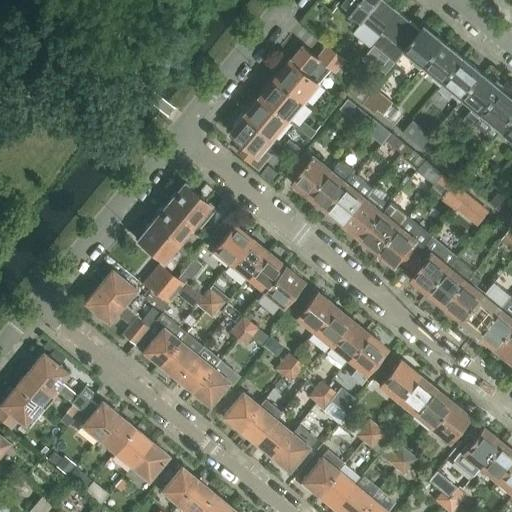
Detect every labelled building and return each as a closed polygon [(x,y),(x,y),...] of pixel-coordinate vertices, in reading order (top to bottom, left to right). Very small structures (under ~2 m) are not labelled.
[(411,21),(385,0),(341,0),(340,2),(364,22),(381,36),(373,45),(384,54),(411,21)] [(425,66),(445,41),(425,25),(421,30),(411,21),(384,54),(395,64),(406,51),(425,66)] [(464,57),(445,41),(425,66),(444,82),(464,57)] [(285,63),(275,75),(306,101),(333,69),(337,73),(348,60),(329,44),(319,57),(304,45),(288,65),(285,63)] [(484,73),(464,57),(444,82),(464,98),(484,73)] [(483,114),(504,90),(484,73),(464,98),(475,107),(483,114)] [(306,101),(275,75),(264,88),(267,90),(262,96),(290,120),(313,137),(317,132),(302,121),(299,110),(306,101)] [(371,91),(360,81),(350,93),(361,103),(371,91)] [(511,118),(511,96),(504,90),(483,114),(475,125),(494,140),(502,130),(511,118)] [(290,120),(262,96),(257,102),(254,100),(244,112),(275,138),(290,120)] [(347,97),(339,107),(350,116),(358,106),(347,97)] [(386,101),(377,112),(383,117),(392,106),(386,101)] [(392,106),(383,117),(391,122),(399,112),(392,106)] [(266,149),(275,138),(244,112),(234,125),(237,127),(231,133),(266,162),(272,154),(266,149)] [(511,118),(502,130),(511,137),(511,118)] [(386,140),(392,133),(375,119),(365,130),(374,137),(378,133),(386,140)] [(406,144),(392,133),(386,140),(401,152),(406,144)] [(425,133),(416,143),(423,148),(431,138),(425,133)] [(432,137),(431,138),(423,148),(443,165),(444,156),(449,149),(432,137)] [(416,169),(424,159),(406,144),(401,152),(403,154),(405,152),(410,156),(406,161),(416,169)] [(299,190),(309,198),(332,170),(316,156),(312,160),(304,154),(291,170),(298,177),(294,182),(301,188),(299,190)] [(441,172),(424,159),(416,169),(417,170),(416,171),(432,183),(441,172)] [(328,210),(350,184),(357,175),(340,160),(332,170),(309,198),(320,207),(322,205),(328,210)] [(442,171),(441,172),(432,183),(433,185),(431,188),(444,198),(442,200),(453,209),(467,192),(442,171)] [(342,224),(371,188),(357,175),(350,184),(328,210),(335,215),(333,217),(342,224)] [(170,202),(168,204),(194,224),(209,205),(185,184),(178,192),(175,192),(170,199),(170,202)] [(360,236),(388,203),(383,199),(387,194),(377,186),(374,189),(371,188),(342,224),(355,235),(356,233),(360,236)] [(376,253),(399,224),(389,216),(397,207),(389,201),(388,203),(360,236),(368,243),(367,245),(376,253)] [(158,217),(153,222),(178,243),(194,224),(168,204),(165,208),(162,207),(157,214),(158,217)] [(422,248),(432,235),(407,215),(399,224),(376,253),(387,262),(389,260),(396,266),(400,261),(407,267),(422,248)] [(163,261),(178,243),(153,222),(152,223),(149,223),(144,229),(145,232),(138,240),(163,261)] [(213,249),(231,264),(252,239),(251,238),(251,235),(245,231),(242,231),(234,224),(213,249)] [(511,229),(501,241),(511,250),(511,229)] [(207,243),(211,238),(201,230),(197,235),(207,243)] [(248,278),(269,253),(252,239),(231,264),(248,278)] [(426,294),(449,265),(433,252),(430,255),(422,248),(407,267),(406,267),(414,274),(411,278),(417,284),(416,285),(426,294)] [(286,267),(269,253),(248,278),(266,292),(286,267)] [(182,275),(191,280),(201,263),(193,258),(182,275)] [(169,306),(177,297),(185,287),(159,265),(151,275),(143,284),(169,306)] [(449,265),(426,294),(438,303),(439,302),(444,306),(466,279),(449,265)] [(289,266),(286,267),(266,292),(266,293),(259,302),(274,315),(282,305),(283,306),(303,281),(293,273),(294,270),(289,266)] [(112,269),(97,286),(122,306),(136,289),(112,269)] [(461,322),(484,293),(476,287),(482,280),(474,274),(468,280),(466,279),(444,306),(451,311),(450,313),(461,322)] [(185,287),(179,295),(192,305),(200,295),(187,284),(185,287)] [(122,306),(97,286),(84,302),(109,323),(116,313),(130,325),(136,318),(128,312),(122,306)] [(211,289),(204,298),(211,304),(218,296),(211,289)] [(166,305),(151,292),(145,298),(161,311),(166,305)] [(297,317),(315,332),(336,307),(334,306),(334,303),(328,298),(326,298),(318,292),(297,317)] [(484,293),(461,322),(472,331),(473,330),(478,334),(500,307),(484,293)] [(219,310),(226,302),(218,296),(211,304),(219,310)] [(211,304),(204,298),(197,304),(205,311),(211,304)] [(213,317),(219,310),(211,304),(205,311),(213,317)] [(150,330),(163,314),(162,312),(160,314),(152,307),(140,321),(150,330)] [(353,321),(336,307),(315,332),(332,346),(353,321)] [(511,316),(500,307),(478,334),(486,340),(485,341),(494,349),(511,327),(511,316)] [(186,333),(163,314),(150,330),(141,340),(147,345),(143,351),(160,365),(181,341),(186,334),(186,333)] [(244,316),(237,325),(244,331),(252,323),(244,316)] [(141,340),(150,330),(140,321),(136,318),(130,325),(123,334),(137,346),(141,340)] [(369,335),(353,321),(332,346),(349,360),(369,335)] [(259,329),(252,323),(244,331),(252,338),(259,329)] [(244,331),(237,325),(231,332),(239,338),(244,331)] [(511,327),(494,349),(506,359),(507,357),(511,361),(511,327)] [(252,338),(244,331),(239,338),(247,344),(252,338)] [(177,379),(197,354),(204,346),(203,346),(201,347),(186,334),(181,341),(160,365),(177,379)] [(371,368),(387,348),(379,342),(379,339),(373,335),(371,336),(369,335),(349,360),(358,367),(351,376),(362,385),(374,370),(371,368)] [(193,392),(214,368),(220,360),(204,346),(197,354),(177,379),(193,392)] [(68,373),(43,352),(30,368),(55,389),(72,404),(81,411),(91,400),(95,395),(83,385),(76,395),(64,385),(60,383),(68,373)] [(290,354),(283,363),(290,369),(297,360),(290,354)] [(380,384),(398,399),(418,374),(416,372),(416,369),(412,366),(410,367),(400,359),(380,384)] [(240,376),(220,360),(214,368),(193,392),(210,406),(228,383),(232,386),(240,376)] [(297,360),(290,369),(298,376),(306,367),(297,360)] [(290,369),(283,363),(277,370),(285,376),(290,369)] [(30,368),(16,385),(41,406),(55,389),(30,368)] [(298,376),(290,369),(285,376),(293,383),(298,376)] [(435,388),(418,374),(398,399),(415,413),(435,388)] [(323,381),(315,390),(324,397),(331,388),(323,381)] [(0,404),(19,420),(28,428),(44,409),(41,406),(16,385),(0,404)] [(343,413),(350,405),(331,388),(324,397),(331,403),(339,409),(343,413)] [(452,401),(435,388),(415,413),(431,427),(452,401)] [(318,404),(324,397),(315,390),(310,397),(318,404)] [(239,430),(260,406),(242,391),(222,416),(239,430)] [(331,403),(324,397),(318,404),(325,410),(331,403)] [(256,444),(277,419),(282,413),(265,399),(260,406),(239,430),(256,444)] [(87,418),(98,406),(91,400),(81,411),(81,412),(87,418)] [(99,439),(119,415),(102,400),(98,406),(87,418),(82,425),(99,439)] [(454,403),(452,401),(431,427),(449,441),(469,416),(460,408),(460,406),(457,403),(454,403)] [(19,420),(0,404),(0,421),(10,430),(19,420)] [(74,420),(81,412),(81,411),(72,404),(65,412),(74,420)] [(339,409),(332,417),(339,423),(346,415),(343,413),(339,409)] [(370,434),(377,426),(370,421),(361,413),(355,422),(361,427),(370,434)] [(136,429),(119,415),(99,439),(116,453),(136,429)] [(346,415),(339,423),(348,430),(355,422),(346,415)] [(273,458),(293,434),(293,433),(277,419),(256,444),(273,458)] [(386,434),(377,426),(370,434),(379,442),(386,434)] [(364,441),(370,434),(361,427),(356,434),(364,441)] [(462,453),(479,467),(500,442),(497,440),(498,437),(493,433),(491,434),(483,428),(462,453)] [(153,442),(136,429),(116,453),(133,467),(153,442)] [(293,434),(273,458),(289,471),(309,446),(293,433),(293,434)] [(379,442),(370,434),(364,441),(380,454),(386,447),(379,442)] [(0,456),(10,444),(0,435),(0,456)] [(169,455),(153,442),(133,467),(149,480),(169,455)] [(511,461),(511,451),(500,442),(479,467),(496,481),(511,461)] [(403,461),(410,453),(402,446),(395,454),(403,461)] [(403,461),(395,454),(386,447),(380,454),(397,468),(403,461)] [(319,495),(340,471),(338,470),(344,463),(327,449),(301,481),(319,495)] [(418,459),(410,453),(403,461),(411,467),(418,459)] [(64,456),(56,466),(67,475),(76,465),(64,456)] [(404,475),(411,467),(403,461),(397,468),(404,475)] [(511,461),(496,481),(511,493),(511,461)] [(178,504),(198,479),(181,465),(161,490),(178,504)] [(340,471),(319,495),(336,509),(356,484),(340,471)] [(45,511),(50,507),(54,502),(71,481),(63,475),(46,495),(44,494),(28,511),(45,511)] [(199,511),(215,493),(198,479),(178,504),(187,511),(199,511)] [(93,481),(85,491),(100,503),(108,493),(93,481)] [(122,481),(115,489),(124,496),(131,488),(122,481)] [(356,484),(336,509),(339,511),(360,511),(372,498),(356,484)] [(466,495),(460,491),(451,501),(456,505),(464,511),(470,511),(475,506),(464,497),(466,495)] [(441,506),(448,498),(440,492),(434,500),(441,506)] [(227,511),(232,507),(215,493),(199,511),(227,511)] [(372,498),(360,511),(387,511),(388,511),(372,498)] [(448,511),(450,511),(456,505),(451,501),(448,498),(441,506),(448,511)] [(0,511),(9,511),(11,510),(0,501),(0,511)]
